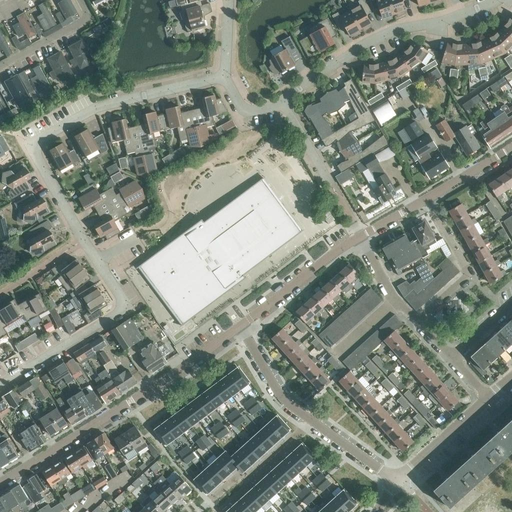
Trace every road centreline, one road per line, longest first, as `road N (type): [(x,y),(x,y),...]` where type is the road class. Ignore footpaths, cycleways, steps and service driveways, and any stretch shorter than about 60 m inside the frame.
road 1 (residential): [(223,77),(95,107),(30,145),(126,307),(0,383)]
road 2 (residential): [(0,482),(242,323)]
road 3 (residential): [(282,104),(367,42),(500,0)]
road 4 (residential): [(242,323),(275,388),(297,411),(398,480)]
road 5 (residential): [(242,323),(360,237)]
road 6 (residential): [(398,480),(491,394)]
road 7 (residential): [(0,69),(81,25),(87,12),(80,0)]
